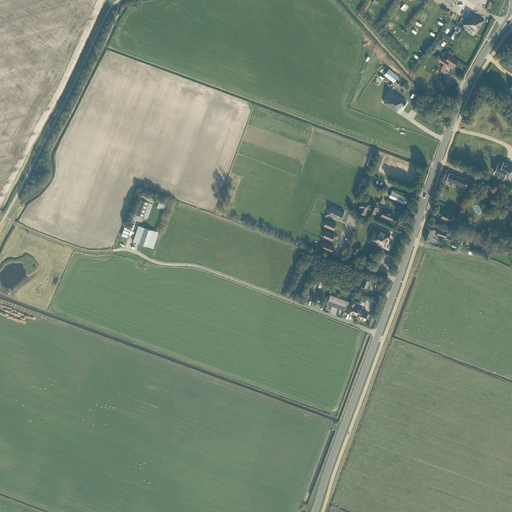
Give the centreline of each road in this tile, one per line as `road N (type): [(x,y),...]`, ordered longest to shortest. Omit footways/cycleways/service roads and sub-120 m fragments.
road 1 (tertiary): [(314,511),(449,127),(505,23)]
road 2 (track): [(463,0),(455,11),(441,2),(411,46),(395,30),(417,0)]
